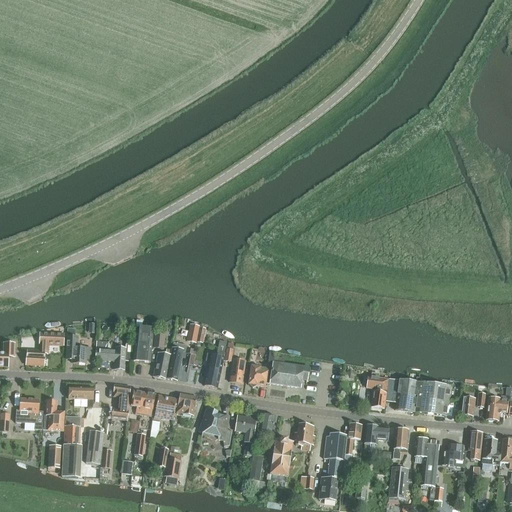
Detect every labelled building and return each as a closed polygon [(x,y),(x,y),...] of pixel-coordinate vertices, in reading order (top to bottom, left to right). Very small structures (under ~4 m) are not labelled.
[(188,341),(188,342),(195,344),(196,342),(199,328),(191,326),(188,341)] [(133,362),(150,364),(154,330),(136,328),(133,362)] [(67,329),(67,337),(75,338),(76,330),(67,329)] [(40,334),(39,346),(48,346),(63,347),(64,335),(40,334)] [(153,349),(164,351),(165,336),(155,335),(153,349)] [(66,351),(66,361),(72,361),(72,364),(86,365),(86,361),(91,361),(91,359),(91,352),(91,350),(77,349),(78,338),(75,338),(67,337),(66,351)] [(0,368),(8,368),(9,358),(14,359),(15,345),(21,345),(21,339),(12,339),(12,344),(4,344),(4,342),(0,342),(0,368)] [(108,352),(109,343),(97,342),(95,361),(115,363),(114,371),(124,372),(125,362),(132,363),(133,345),(131,345),(131,342),(126,342),(126,345),(126,349),(116,348),(115,352),(108,352)] [(209,363),(208,370),(221,373),(227,343),(219,342),(216,357),(210,355),(210,356),(207,355),(206,362),(209,363)] [(166,380),(177,382),(183,353),(186,354),(187,347),(173,344),(172,349),(170,356),(171,356),(166,380)] [(27,351),(26,366),(44,367),(45,355),(45,353),(48,353),(48,346),(39,346),(39,352),(27,351)] [(260,368),(260,365),(254,365),(254,367),(251,367),(248,386),(249,386),(253,390),(257,387),(265,389),(266,385),(267,378),(271,378),(274,361),(274,360),(274,358),(275,354),(269,353),(268,361),(268,369),(260,368)] [(153,378),(166,380),(171,356),(170,356),(158,354),(153,378)] [(270,386),(300,390),(302,380),(307,381),(309,368),(284,365),(284,360),(274,358),(274,360),(274,361),(271,378),(267,378),(266,385),(270,385),(270,386)] [(230,384),(242,385),(245,362),(233,360),(230,384)] [(204,387),(217,390),(221,373),(208,370),(204,387)] [(373,392),(371,408),(384,410),(385,403),(387,394),(386,394),(388,381),(368,378),(367,390),(374,391),(374,392),(373,392)] [(385,403),(396,404),(395,411),(415,414),(419,384),(399,382),(389,380),(387,394),(385,403)] [(450,388),(424,385),(419,384),(415,414),(446,418),(450,388)] [(113,398),(121,399),(129,400),(130,388),(114,386),(113,398)] [(88,408),(93,409),(93,389),(69,388),(69,401),(88,401),(88,408)] [(137,409),(135,416),(140,417),(142,407),(144,394),(134,392),(131,408),(137,409)] [(140,417),(151,419),(152,411),(153,412),(155,396),(144,394),(142,407),(140,417)] [(477,408),(483,409),(485,395),(479,394),(477,408)] [(176,414),(194,417),(197,398),(180,395),(176,414)] [(174,414),(177,400),(159,397),(156,411),(154,419),(173,422),(174,414)] [(460,417),(473,418),(475,400),(462,398),(460,417)] [(121,399),(120,411),(128,412),(129,400),(121,399)] [(488,421),(488,422),(492,423),(493,422),(498,423),(499,416),(502,413),(507,414),(508,407),(508,401),(488,399),(486,421),(488,421)] [(16,411),(15,424),(25,425),(35,425),(35,431),(42,432),(43,413),(38,413),(39,402),(31,401),(21,400),(20,412),(16,411)] [(48,417),(47,432),(63,433),(64,413),(56,412),(57,403),(47,402),(46,417),(48,417)] [(111,420),(127,422),(128,412),(120,411),(112,410),(111,420)] [(202,436),(215,442),(218,441),(223,442),(224,448),(229,447),(232,432),(226,431),(227,426),(225,426),(226,419),(221,418),(220,418),(218,416),(217,415),(218,414),(208,410),(203,425),(205,426),(202,436)] [(9,415),(1,415),(0,429),(1,429),(9,430),(9,415)] [(260,432),(259,438),(262,438),(263,433),(273,434),(275,418),(262,416),(261,425),(259,425),(257,432),(260,432)] [(244,444),(253,445),(254,436),(256,420),(238,417),(235,433),(245,435),(244,444)] [(63,478),(79,479),(81,428),(81,419),(67,418),(66,427),(65,447),(64,447),(63,478)] [(300,451),(310,453),(311,447),(311,446),(313,447),(314,437),(312,437),(313,428),(299,425),(297,435),(295,435),(294,442),(296,443),(295,447),(301,448),(300,451)] [(344,468),(350,468),(352,457),(353,441),(360,441),(361,426),(349,425),(348,433),(344,468)] [(367,449),(370,449),(371,446),(377,446),(377,442),(387,443),(388,430),(366,427),(364,445),(367,445),(367,449)] [(393,460),(400,461),(400,454),(399,454),(400,451),(407,451),(408,432),(395,431),(393,460)] [(85,465),(100,466),(102,451),(104,434),(89,432),(85,465)] [(470,461),(479,462),(482,434),(470,433),(468,452),(471,452),(470,461)] [(42,449),(43,434),(31,434),(31,449),(42,449)] [(324,461),(330,461),(328,479),(342,480),(344,463),(346,437),(330,435),(330,438),(327,438),(324,461)] [(423,459),(420,487),(434,489),(439,443),(428,442),(428,441),(416,440),(414,458),(423,459)] [(287,443),(287,442),(281,441),(281,442),(275,441),(271,466),(270,476),(288,479),(289,469),(292,444),(287,443)] [(492,466),(492,467),(500,468),(501,464),(500,464),(501,453),(496,453),(497,442),(484,441),(482,460),(482,465),(492,466)] [(500,464),(501,464),(509,465),(509,470),(511,470),(511,442),(503,441),(501,453),(500,464)] [(466,453),(463,453),(463,448),(448,446),(448,454),(443,453),(442,467),(455,469),(456,462),(465,463),(466,453)] [(49,468),(60,469),(61,448),(50,447),(49,468)] [(158,468),(165,469),(168,451),(161,450),(158,468)] [(100,466),(100,469),(111,470),(112,452),(102,451),(100,466)] [(258,490),(263,458),(253,456),(252,461),(248,488),(258,490)] [(164,478),(177,480),(180,463),(167,461),(164,478)] [(121,475),(131,476),(132,476),(134,463),(123,462),(121,475)] [(406,485),(408,471),(392,469),(388,500),(404,501),(405,492),(409,492),(410,486),(406,485)] [(187,484),(190,476),(185,474),(182,482),(187,484)] [(299,490),(312,491),(314,479),(301,478),(299,490)] [(319,501),(336,503),(338,481),(323,479),(323,485),(321,484),(319,501)] [(356,499),(365,500),(366,487),(357,486),(356,499)] [(434,502),(442,503),(443,490),(435,489),(434,502)] [(478,503),(486,504),(487,494),(479,493),(478,503)]
